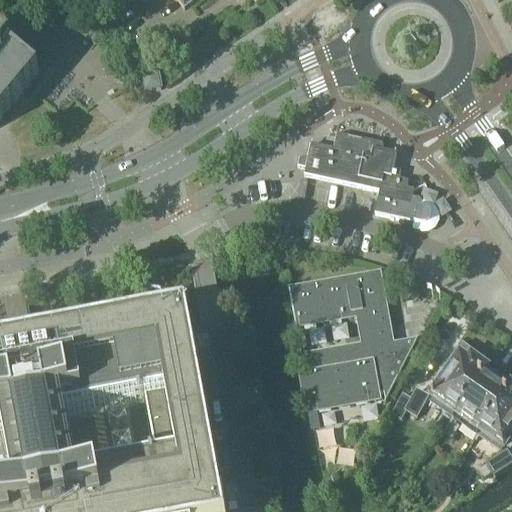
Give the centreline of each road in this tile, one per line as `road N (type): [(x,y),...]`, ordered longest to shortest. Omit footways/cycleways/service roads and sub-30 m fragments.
road 1 (residential): [(158,186),(203,261),(244,511)]
road 2 (tertiary): [(358,35),(142,160)]
road 3 (tertiary): [(158,186),(283,105),(328,81),(366,73)]
road 4 (tertiary): [(0,230),(158,186)]
road 5 (tertiary): [(142,160),(0,205)]
road 6 (secondary): [(417,96),(511,211)]
